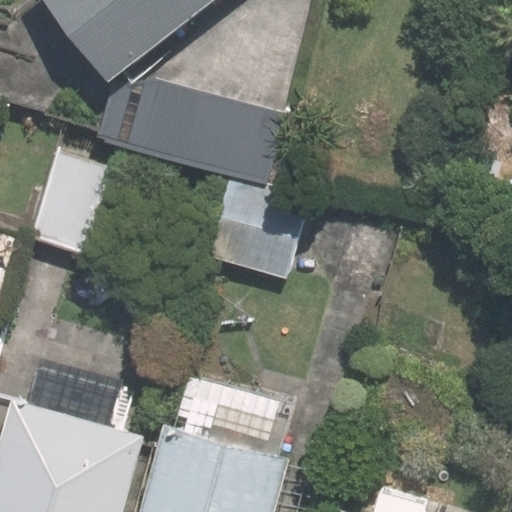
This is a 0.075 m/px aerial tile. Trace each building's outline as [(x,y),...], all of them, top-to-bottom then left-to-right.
[(63,0),(125,78),(224,0),(63,0)] [(65,41),(0,23),(0,97),(46,111),(65,41)] [(277,175),(294,114),(164,77),(161,85),(116,82),(104,125),(277,175)] [(54,174),(38,235),(81,247),(98,187),(54,174)] [(242,178),(221,253),(297,273),(317,198),(242,178)] [(27,399),(0,493),(0,511),(136,511),(158,436),(118,425),(128,390),(46,367),(36,402),(27,399)] [(177,425),(152,511),(324,511),(334,478),(292,466),(295,458),(288,457),(303,401),(200,372),(185,428),(177,425)] [(431,511),(434,502),(387,488),(380,511),(431,511)]
